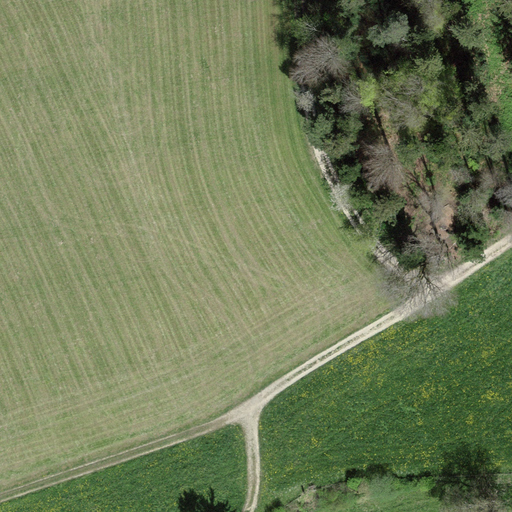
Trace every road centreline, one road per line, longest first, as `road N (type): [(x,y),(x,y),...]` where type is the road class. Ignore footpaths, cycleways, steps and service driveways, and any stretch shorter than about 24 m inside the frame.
road 1 (track): [(246,511),(254,480),(250,408),(511,239)]
road 2 (track): [(436,286),(373,244),(325,165),(302,69),(298,0)]
road 3 (track): [(0,497),(250,408)]
